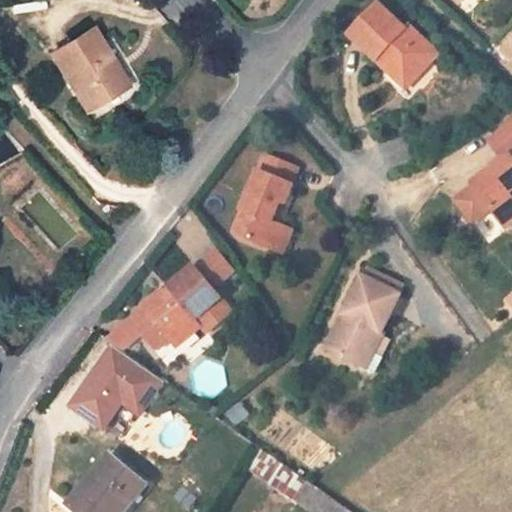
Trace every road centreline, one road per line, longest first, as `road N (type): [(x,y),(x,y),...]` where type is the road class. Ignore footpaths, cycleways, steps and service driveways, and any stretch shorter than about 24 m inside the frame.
road 1 (residential): [(268,63),(204,157),(19,385),(0,433)]
road 2 (unclassified): [(268,63),(366,181)]
